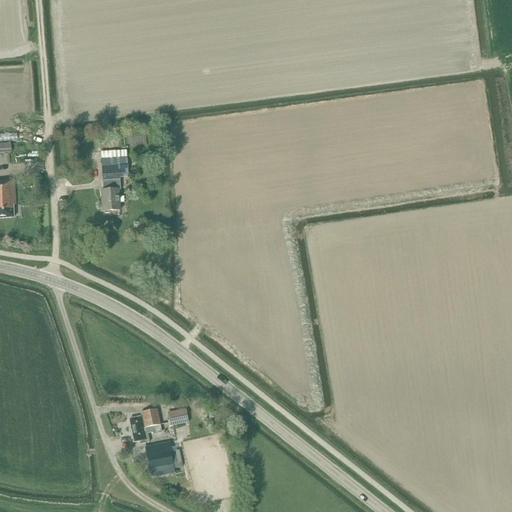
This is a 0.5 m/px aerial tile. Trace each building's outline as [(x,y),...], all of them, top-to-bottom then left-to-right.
[(14,136),(14,133),(0,133),(0,151),(13,152),(13,140),(18,140),(18,136),(14,136)] [(127,158),(101,160),(102,176),(128,174),(127,158)] [(103,182),(103,191),(101,191),(103,212),(105,212),(105,214),(110,213),(110,212),(120,211),(118,190),(121,190),(120,180),(103,182)] [(0,182),(0,218),(14,218),(13,205),(16,205),(15,204),(14,182),(0,182)] [(140,445),(149,443),(147,432),(145,433),(144,429),(160,426),(157,410),(141,413),(141,418),(130,420),(134,443),(139,442),(140,445)] [(168,426),(171,426),(188,422),(186,411),(169,414),(170,419),(166,420),(168,426)] [(145,448),(151,478),(175,473),(174,469),(182,468),(179,451),(176,451),(175,448),(171,448),(170,443),(145,448)]
